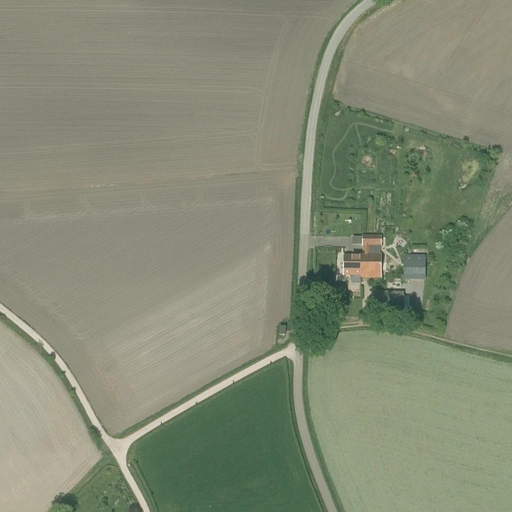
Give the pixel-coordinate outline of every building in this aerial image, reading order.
[(379,247),(381,247),(381,236),(362,236),(362,237),(362,246),(362,247),(364,247),(369,247),(379,247)] [(369,255),(369,247),(364,247),(364,255),(360,255),(360,257),(359,277),(359,278),(380,279),(380,255),(369,255)] [(343,277),(359,277),(360,257),(343,256),(343,277)] [(425,257),(404,256),(404,281),(425,281),(425,257)] [(403,297),(404,293),(377,293),(377,314),(409,314),(409,297),(403,297)]
